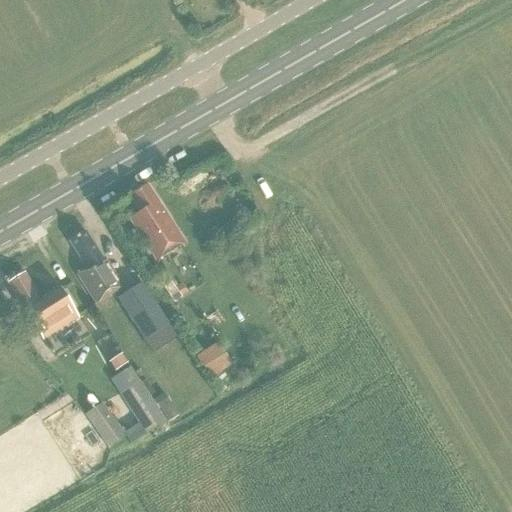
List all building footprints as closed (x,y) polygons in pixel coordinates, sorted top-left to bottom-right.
[(133,218),(160,260),(184,245),(147,186),(132,195),(143,212),(133,218)] [(103,259),(85,232),(71,241),(89,268),(78,275),(97,304),(124,287),(105,258),(103,259)] [(45,338),(77,318),(59,289),(41,301),(24,273),(10,282),(45,338)] [(162,294),(173,284),(164,274),(153,284),(162,294)] [(168,324),(169,324),(142,283),(117,299),(144,340),(168,324)] [(230,366),(216,344),(196,357),(210,379),(230,366)] [(109,362),(116,371),(128,362),(122,353),(109,362)] [(141,383),(134,371),(118,382),(123,391),(119,394),(146,435),(166,422),(158,410),(153,400),(150,396),(155,393),(146,380),(141,383)] [(171,402),(165,393),(153,400),(158,410),(171,402)] [(126,436),(102,403),(84,416),(109,449),(126,436)]
